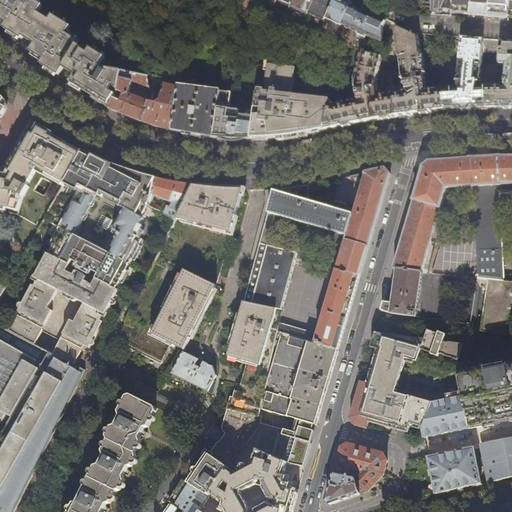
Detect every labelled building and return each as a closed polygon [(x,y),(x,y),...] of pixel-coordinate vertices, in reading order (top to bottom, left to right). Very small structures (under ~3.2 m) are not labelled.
[(0,0),(0,18),(0,19),(7,23),(4,28),(22,39),(23,37),(28,40),(34,44),(30,51),(40,57),(43,59),(40,64),(47,68),(58,75),(63,67),(75,74),(70,82),(80,88),(82,89),(101,101),(102,100),(109,104),(118,90),(121,70),(106,67),(105,68),(101,65),(106,56),(92,47),(89,51),(78,43),(80,40),(67,32),(72,25),(53,13),(51,18),(39,11),(44,4),(37,0),(0,0)] [(292,4),(293,0),(282,0),(288,2),(285,9),(288,11),(292,4)] [(309,13),(314,0),(293,0),(292,4),(306,11),(304,14),(307,16),(309,13)] [(326,19),(334,0),(314,0),(309,13),(325,21),(326,19)] [(352,5),(353,3),(346,0),(345,0),(334,0),(326,19),(342,26),(352,5)] [(432,8),(432,0),(411,0),(410,3),(420,7),(423,9),(423,7),(424,7),(432,8)] [(432,0),(432,8),(440,8),(451,9),(452,0),(432,0)] [(471,0),(452,0),(451,9),(451,14),(459,14),(470,15),(471,0)] [(471,0),(470,15),(479,16),(482,16),(489,17),(490,0),(471,0)] [(490,0),(489,17),(497,17),(508,18),(509,16),(509,0),(490,0)] [(359,53),(367,36),(383,44),(384,38),(383,28),(386,21),(382,19),(363,10),(352,5),(342,26),(336,39),(345,44),(344,46),(359,53)] [(360,53),(354,78),(354,80),(354,81),(356,88),(357,88),(360,101),(339,105),(338,105),(331,104),(325,131),(332,129),(368,121),(398,116),(411,114),(423,113),(445,110),(444,89),(428,91),(425,75),(426,75),(419,34),(399,25),(396,31),(396,32),(404,79),(406,79),(408,90),(405,92),(394,94),(380,96),(377,82),(383,57),(360,53)] [(488,108),(486,86),(477,87),(478,82),(480,82),(484,39),(461,37),(457,88),(444,89),(445,110),(466,109),(488,108)] [(511,107),(511,41),(501,41),(499,63),(505,64),(504,86),(486,86),(488,108),(508,107),(511,107)] [(325,131),(331,104),(336,86),(294,81),(296,68),(269,64),(265,95),(258,94),(258,95),(256,109),(263,110),(262,115),(255,117),(252,140),(265,140),(281,138),(293,137),(305,135),(325,131)] [(143,122),(148,101),(129,93),(131,81),(151,89),(148,77),(121,70),(118,90),(109,104),(107,108),(125,115),(132,118),(143,122)] [(172,131),(179,84),(179,81),(149,74),(148,77),(151,89),(148,101),(143,122),(158,127),(168,130),(172,131)] [(197,136),(214,138),(221,92),(221,90),(179,84),(172,131),(179,133),(188,134),(197,136)] [(252,140),(255,117),(256,109),(258,95),(221,92),(214,138),(221,139),(226,140),(231,140),(237,140),(241,140),(252,140)] [(0,207),(20,212),(42,226),(84,152),(50,134),(32,124),(23,141),(25,141),(19,151),(22,152),(8,178),(3,177),(0,176),(0,207)] [(84,152),(42,226),(41,228),(31,245),(49,255),(119,290),(137,300),(177,220),(170,217),(169,218),(164,216),(165,214),(150,207),(151,203),(153,195),(157,178),(148,176),(132,172),(97,158),(87,153),(84,152)] [(430,242),(446,188),(472,187),(477,277),(487,278),(481,332),(511,336),(511,331),(511,280),(504,279),(499,194),(511,193),(511,156),(501,157),(470,159),(429,162),(423,167),(394,268),(396,269),(394,286),(392,303),(384,302),(381,311),(391,313),(416,317),(421,271),(430,242)] [(260,244),(267,246),(275,215),(347,236),(319,338),(280,327),(278,334),(339,351),(349,315),(381,207),(390,174),(385,169),(365,173),(354,214),(346,211),(347,205),(335,202),(333,208),(308,201),(309,196),(309,185),(292,188),(274,189),(260,244)] [(177,220),(193,186),(188,185),(174,183),(162,180),(157,178),(153,195),(173,203),(171,208),(168,206),(166,210),(156,206),(156,205),(151,203),(150,207),(165,214),(164,216),(169,218),(170,217),(177,220)] [(231,233),(243,190),(226,190),(218,189),(212,188),(193,186),(177,220),(231,233)] [(43,328),(51,312),(49,310),(51,305),(59,291),(72,297),(84,304),(77,319),(74,324),(72,323),(64,339),(63,342),(55,356),(74,365),(78,356),(82,349),(83,347),(89,350),(119,290),(49,255),(10,332),(34,344),(41,331),(43,328)] [(118,340),(163,362),(171,344),(185,351),(217,286),(184,271),(153,335),(127,322),(118,340)] [(227,409),(260,417),(260,416),(261,410),(278,334),(280,327),(283,311),(244,302),(229,357),(248,362),(243,378),(241,385),(237,384),(233,397),(231,397),(227,409)] [(0,418),(5,421),(7,415),(11,417),(0,437),(0,511),(14,511),(84,371),(74,365),(55,356),(34,344),(10,332),(0,326),(0,418)] [(470,429),(462,391),(446,394),(447,399),(433,401),(396,391),(405,357),(417,361),(421,350),(439,355),(440,353),(445,355),(444,355),(459,360),(463,344),(448,342),(448,343),(443,342),(445,336),(427,330),(424,339),(384,333),(384,335),(375,332),(371,347),(379,350),(374,367),(370,383),(361,381),(355,401),(350,418),(354,425),(367,429),(369,422),(393,428),(396,429),(403,431),(408,433),(410,427),(411,423),(421,426),(422,427),(425,438),(470,429)] [(261,410),(317,426),(323,405),(328,388),(339,351),(278,334),(261,410)] [(215,381),(217,377),(214,368),(201,361),(185,353),(174,374),(209,393),(215,381)] [(462,391),(470,429),(511,420),(511,364),(459,374),(462,391)] [(171,402),(157,395),(165,381),(160,379),(154,389),(135,381),(128,394),(131,395),(156,407),(181,420),(184,412),(170,405),(171,402)] [(143,433),(156,407),(131,395),(73,511),(103,511),(105,509),(124,471),(143,433)] [(257,427),(260,417),(227,409),(222,427),(223,431),(224,433),(217,443),(208,456),(197,473),(189,484),(209,497),(210,495),(228,469),(245,445),(257,427)] [(262,416),(260,416),(260,417),(257,427),(245,445),(257,450),(265,454),(272,457),(287,463),(296,466),(304,468),(312,444),(297,440),(299,434),(261,423),(262,416)] [(439,456),(428,458),(437,494),(482,483),(511,476),(511,440),(510,441),(486,446),(482,447),(484,457),(475,459),(473,448),(439,456)] [(384,475),(387,461),(383,454),(348,444),(342,448),(338,460),(334,474),(349,477),(356,479),(357,484),(361,494),(368,492),(374,485),(380,479),(384,475)] [(291,511),(292,510),(298,490),(292,489),(293,483),(288,481),(289,476),(284,474),(287,463),(272,457),(271,463),(263,461),(265,454),(257,450),(252,463),(248,465),(242,466),(236,474),(228,469),(210,495),(222,504),(223,506),(222,506),(220,510),(222,511),(291,511)] [(361,494),(357,484),(350,487),(349,477),(334,474),(331,483),(327,499),(329,502),(332,505),(361,494)] [(198,511),(200,511),(209,497),(189,484),(183,480),(179,486),(172,498),(169,502),(179,508),(180,509),(184,511),(185,511),(198,511)]
